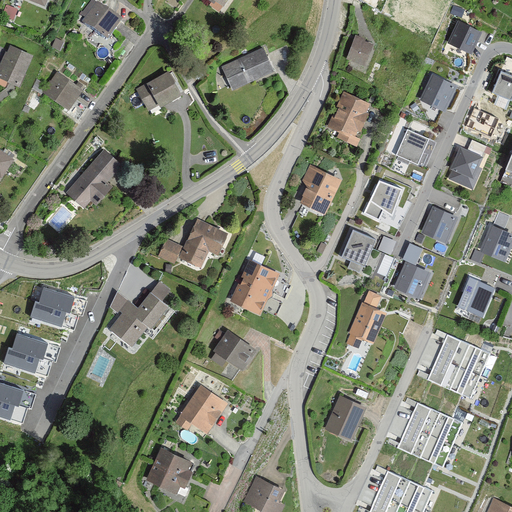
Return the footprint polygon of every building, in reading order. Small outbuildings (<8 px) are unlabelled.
[(203,0),(223,12),(230,0),(203,0)] [(119,24),(94,2),(72,27),(97,49),(119,24)] [(447,44),(471,55),(482,33),(458,22),(447,44)] [(366,39),(355,35),(346,60),(366,67),(374,45),(365,42),(366,39)] [(264,45),(220,64),(232,91),(276,73),(264,45)] [(30,57),(5,46),(0,56),(0,84),(15,91),(30,57)] [(164,72),(127,88),(137,110),(174,94),(164,72)] [(492,93),(511,101),(511,99),(511,76),(501,72),(492,93)] [(78,89),(52,73),(38,95),(63,111),(78,89)] [(420,101),(445,113),(457,87),(432,75),(420,101)] [(369,104),(339,92),(320,137),(349,150),(369,104)] [(396,155),(425,168),(436,143),(407,130),(396,155)] [(449,179),(473,190),(483,169),(482,168),(485,162),(483,160),(484,158),(460,148),(450,170),(452,171),(449,179)] [(104,149),(68,193),(84,206),(90,199),(96,205),(111,187),(107,183),(122,164),(104,149)] [(0,174),(9,162),(0,155),(0,174)] [(340,183),(307,168),(291,204),(324,219),(340,183)] [(379,180),(362,214),(379,222),(384,211),(392,217),(402,190),(379,180)] [(421,233),(446,244),(458,217),(433,206),(421,233)] [(224,234),(196,220),(175,261),(202,275),(224,234)] [(511,233),(491,225),(480,253),(505,263),(511,245),(511,233)] [(377,240),(353,230),(342,258),(365,268),(377,240)] [(392,253),(398,238),(384,233),(378,247),(392,253)] [(418,263),(425,246),(411,240),(404,257),(418,263)] [(275,273),(245,260),(226,302),(256,316),(275,273)] [(394,289),(420,300),(431,273),(405,262),(394,289)] [(469,278),(457,307),(483,318),(495,289),(469,278)] [(148,282),(106,330),(128,349),(170,302),(148,282)] [(87,301),(43,287),(38,301),(35,300),(29,318),(73,332),(79,315),(82,316),(87,301)] [(369,291),(364,304),(376,309),(382,296),(369,291)] [(364,304),(362,303),(349,334),(350,334),(346,343),(359,349),(362,340),(373,345),(386,314),(376,309),(364,304)] [(250,349),(223,331),(209,352),(236,370),(250,349)] [(61,347),(16,333),(12,347),(8,346),(3,364),(47,378),(52,361),(56,362),(61,347)] [(428,381),(470,399),(490,354),(447,335),(428,381)] [(36,394),(0,382),(0,417),(22,425),(28,408),(32,409),(36,394)] [(198,384),(175,418),(202,436),(224,402),(198,384)] [(366,408),(339,396),(324,430),(351,442),(366,408)] [(417,403),(398,448),(443,467),(462,422),(417,403)] [(187,459),(157,447),(142,485),(173,497),(187,459)] [(423,511),(433,491),(388,471),(369,511),(423,511)] [(269,511),(280,488),(254,477),(239,511),(241,511),(269,511)] [(511,511),(511,507),(494,499),(488,511),(511,511)]
